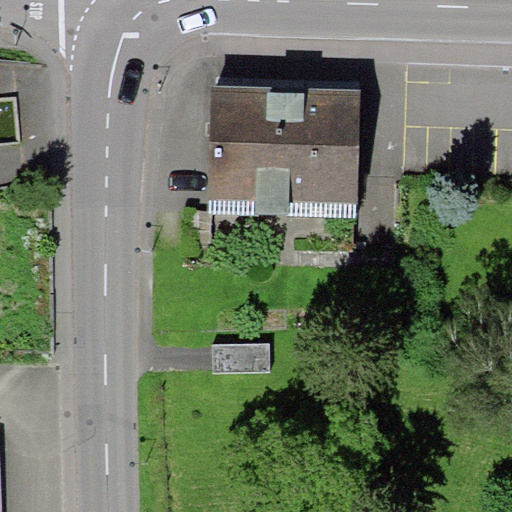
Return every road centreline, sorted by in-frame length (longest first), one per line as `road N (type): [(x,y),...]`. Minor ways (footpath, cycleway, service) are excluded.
road 1 (secondary): [(113,511),(107,77),(137,5)]
road 2 (secondary): [(511,4),(367,0)]
